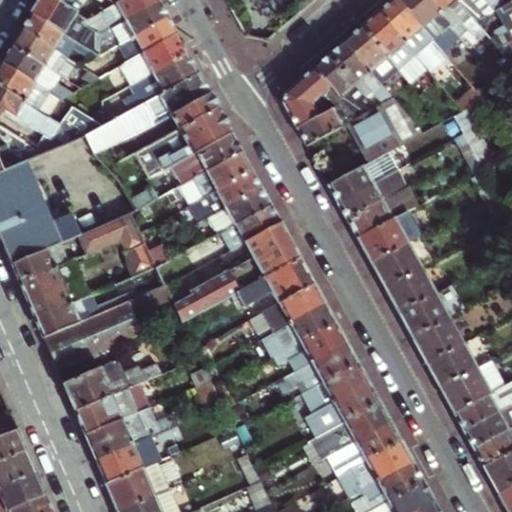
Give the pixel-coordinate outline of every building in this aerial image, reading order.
[(88,17),(72,6),(75,0),(41,0),(41,1),(34,12),(80,39),(89,23),(83,19),(88,17)] [(89,23),(100,31),(112,24),(157,0),(122,0),(121,1),(111,5),(88,17),(83,19),(89,23)] [(166,6),(162,0),(157,0),(112,24),(120,40),(171,15),(166,6)] [(423,59),(441,43),(437,38),(404,0),(392,0),(390,2),(381,10),(423,59)] [(404,0),(437,38),(444,31),(448,36),(457,29),(432,0),(404,0)] [(432,0),(457,29),(476,15),(463,0),(432,0)] [(463,0),(476,15),(479,19),(489,13),(497,9),(490,0),(463,0)] [(504,23),(507,30),(510,29),(511,27),(511,0),(510,0),(505,3),(497,9),(489,13),(479,19),(494,37),(500,34),(490,19),(503,11),(509,20),(504,23)] [(490,0),(497,9),(505,3),(510,0),(490,0)] [(423,59),(381,10),(372,17),(364,24),(400,67),(413,56),(422,67),(427,63),(423,59)] [(503,11),(490,19),(500,34),(507,30),(504,23),(509,20),(503,11)] [(25,27),(71,55),(80,39),(34,12),(30,19),(25,27)] [(171,15),(120,40),(129,59),(180,31),(175,22),(171,15)] [(89,23),(80,39),(99,51),(100,31),(89,23)] [(355,32),(346,39),(392,92),(397,87),(389,77),(400,67),(364,24),(355,32)] [(20,35),(15,43),(61,72),(71,55),(25,27),(20,35)] [(511,27),(510,29),(511,33),(511,37),(501,44),(504,47),(511,42),(511,27)] [(500,34),(494,37),(501,44),(511,37),(511,33),(510,29),(507,30),(500,34)] [(117,78),(150,62),(154,71),(191,51),(185,41),(180,31),(129,59),(112,69),(117,78)] [(339,45),(331,51),(358,82),(364,76),(384,99),(393,93),(392,92),(346,39),(339,45)] [(61,72),(15,43),(10,52),(4,61),(63,98),(64,98),(73,93),(55,82),(61,72)] [(197,62),(191,51),(154,71),(132,83),(143,104),(145,102),(202,72),(197,62)] [(324,57),(317,64),(346,98),(359,113),(369,107),(352,87),(358,82),(331,51),(324,57)] [(0,67),(0,83),(53,116),(63,98),(4,61),(0,67)] [(285,102),(297,123),(321,111),(315,99),(326,90),(337,102),(340,100),(346,98),(317,64),(287,89),(286,97),(285,102)] [(92,69),(86,78),(91,81),(101,74),(92,69)] [(169,106),(173,112),(213,90),(208,81),(202,72),(145,102),(155,121),(168,114),(165,109),(169,106)] [(47,151),(78,138),(62,122),(53,116),(0,83),(0,120),(1,122),(11,109),(46,131),(38,145),(40,147),(47,151)] [(481,89),(461,104),(465,108),(487,96),(481,89)] [(168,114),(155,121),(109,143),(125,174),(142,165),(148,175),(180,159),(235,130),(225,112),(213,90),(173,112),(168,114)] [(353,117),(346,121),(359,143),(368,161),(391,148),(425,130),(393,93),(384,99),(376,103),(369,107),(359,113),(353,117)] [(359,113),(346,98),(340,100),(353,117),(359,113)] [(88,133),(95,148),(109,143),(155,121),(145,102),(143,104),(105,124),(88,133)] [(105,123),(73,104),(62,122),(78,138),(88,133),(105,124),(105,123)] [(333,104),(321,111),(297,123),(303,133),(308,142),(345,121),(333,104)] [(38,145),(1,122),(0,123),(0,128),(12,151),(40,147),(38,145)] [(0,156),(12,151),(0,128),(0,156)] [(176,187),(245,150),(240,139),(235,130),(180,159),(185,170),(172,177),(176,187)] [(0,156),(0,170),(28,159),(47,151),(40,147),(12,151),(0,156)] [(391,148),(368,161),(330,181),(334,189),(339,199),(400,166),(391,148)] [(250,159),(245,150),(176,187),(172,189),(177,198),(186,194),(190,202),(255,167),(250,159)] [(72,236),(80,233),(97,226),(89,207),(55,221),(28,159),(0,170),(0,229),(13,261),(72,236)] [(125,174),(121,175),(127,186),(148,175),(142,165),(125,174)] [(400,166),(339,199),(344,208),(350,217),(410,185),(400,166)] [(259,176),(255,167),(190,202),(199,219),(211,213),(264,185),(259,176)] [(172,177),(154,186),(159,196),(172,189),(176,187),(172,177)] [(153,184),(131,195),(138,207),(159,196),(154,186),(153,184)] [(264,185),(211,213),(220,230),(222,228),(273,201),(268,192),(264,185)] [(420,203),(410,185),(350,217),(354,226),(359,235),(410,209),(420,203)] [(172,189),(159,196),(138,207),(132,211),(135,219),(177,198),(172,189)] [(278,211),(273,201),(222,228),(233,247),(247,240),(284,220),(278,211)] [(424,234),(410,209),(359,235),(366,249),(374,261),(424,234)] [(97,226),(80,233),(89,252),(122,237),(127,247),(146,239),(140,229),(135,219),(132,211),(97,226)] [(230,293),(303,256),(294,239),(284,220),(247,240),(253,250),(222,267),(224,271),(192,288),(195,294),(177,303),(184,317),(230,293)] [(424,234),(374,261),(379,272),(387,287),(424,266),(437,259),(424,234)] [(72,236),(13,261),(18,273),(21,281),(71,259),(67,250),(77,246),(72,236)] [(150,249),(157,263),(170,256),(161,239),(149,246),(150,249)] [(77,246),(67,250),(71,259),(80,255),(77,246)] [(150,249),(111,268),(117,282),(158,264),(157,263),(150,249)] [(71,259),(75,268),(84,264),(93,260),(89,252),(80,255),(71,259)] [(311,270),(303,256),(230,293),(235,301),(241,297),(244,303),(273,287),(281,301),(317,282),(311,270)] [(75,268),(71,259),(21,281),(30,301),(37,316),(87,294),(91,293),(83,275),(88,273),(84,264),(75,268)] [(437,290),(424,266),(387,287),(394,299),(401,311),(437,290)] [(167,282),(103,309),(45,334),(52,352),(59,367),(144,331),(138,317),(176,301),(167,283),(167,282)] [(323,291),(317,282),(281,301),(263,310),(270,324),(260,329),(264,336),(328,301),(323,291)] [(451,316),(437,290),(401,311),(407,322),(415,336),(451,316)] [(90,303),(87,294),(37,316),(41,325),(45,334),(103,309),(99,299),(90,303)] [(275,356),(277,355),(339,321),(334,311),(328,301),(264,336),(275,356)] [(253,316),(260,329),(270,324),(263,310),(253,316)] [(422,348),(429,361),(465,342),(451,316),(415,336),(422,348)] [(289,359),(296,370),(350,341),(345,332),(339,321),(277,355),(281,364),(289,359)] [(307,380),(320,373),(325,381),(361,362),(356,352),(350,341),(296,370),(286,376),(289,381),(303,373),(307,380)] [(465,342),(429,361),(436,374),(443,388),(479,368),(465,342)] [(124,370),(119,358),(65,381),(71,397),(76,409),(141,382),(164,372),(158,361),(142,368),(140,363),(124,370)] [(494,359),(479,368),(443,388),(450,400),(457,412),(507,384),(494,359)] [(305,392),(315,411),(372,381),(367,371),(361,362),(325,381),(311,388),(305,392)] [(307,380),(311,388),(325,381),(320,373),(307,380)] [(230,379),(218,386),(229,407),(240,401),(230,379)] [(511,380),(507,384),(457,412),(462,420),(466,428),(511,402),(511,380)] [(377,389),(372,381),(315,411),(307,415),(318,435),(382,400),(377,389)] [(151,406),(141,382),(76,409),(82,422),(87,434),(138,411),(151,406)] [(388,410),(382,400),(318,435),(306,441),(317,461),(330,454),(393,420),(388,410)] [(511,402),(466,428),(470,436),(475,445),(511,425),(511,402)] [(0,434),(19,428),(11,409),(0,413),(0,434)] [(138,411),(87,434),(92,445),(97,457),(168,427),(165,419),(145,427),(138,411)] [(330,454),(340,472),(403,438),(398,428),(393,420),(330,454)] [(248,447),(255,443),(246,423),(238,427),(248,447)] [(511,425),(475,445),(480,454),(485,463),(511,448),(511,425)] [(168,427),(97,457),(102,470),(107,481),(142,466),(170,454),(164,439),(172,435),(168,427)] [(0,459),(28,448),(24,440),(19,428),(0,434),(0,459)] [(409,447),(403,438),(340,472),(351,494),(415,459),(409,447)] [(0,484),(37,469),(33,460),(28,448),(0,459),(0,484)] [(511,484),(511,448),(485,463),(493,477),(501,491),(511,484)] [(420,468),(415,459),(351,494),(361,511),(363,511),(425,478),(420,468)] [(150,486),(142,466),(107,481),(113,495),(119,508),(168,488),(164,480),(150,486)] [(0,484),(0,510),(46,491),(42,481),(37,469),(0,484)] [(363,511),(409,511),(436,498),(431,489),(425,478),(363,511)] [(511,511),(511,484),(501,491),(508,506),(511,511)] [(168,488),(119,508),(120,511),(161,511),(156,501),(171,494),(168,488)] [(46,491),(0,510),(0,511),(49,511),(54,510),(50,501),(46,491)] [(305,511),(297,496),(280,505),(283,511),(305,511)] [(443,511),(441,508),(436,498),(409,511),(443,511)] [(280,511),(274,499),(252,508),(254,511),(280,511)]
